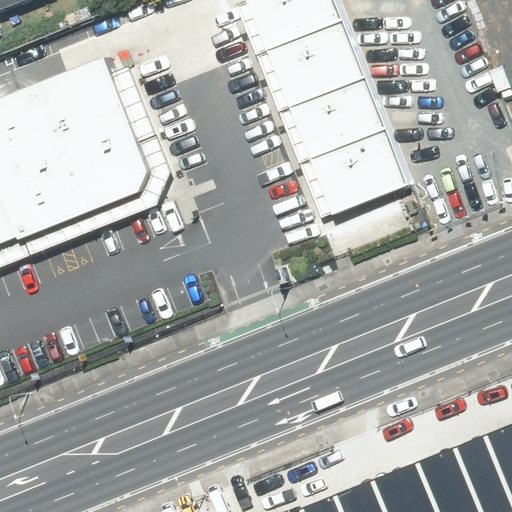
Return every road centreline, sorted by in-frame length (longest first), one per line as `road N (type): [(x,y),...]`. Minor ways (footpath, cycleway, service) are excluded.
road 1 (primary): [(0,455),(511,247)]
road 2 (primary): [(511,313),(13,511)]
